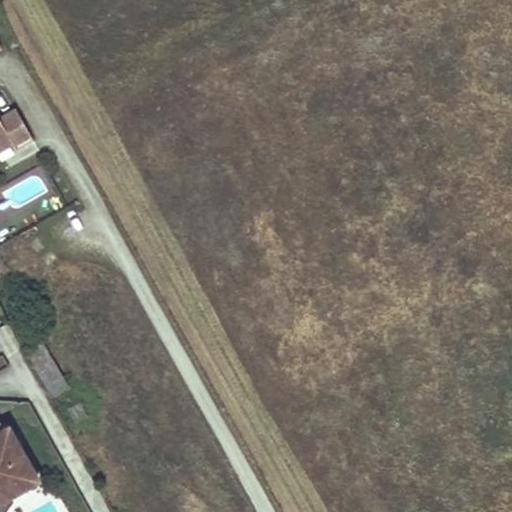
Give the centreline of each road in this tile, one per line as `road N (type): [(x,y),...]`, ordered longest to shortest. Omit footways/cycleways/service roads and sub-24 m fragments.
road 1 (track): [(269,511),(0,4)]
road 2 (track): [(57,118),(267,0)]
road 3 (unknown): [(102,511),(0,327)]
